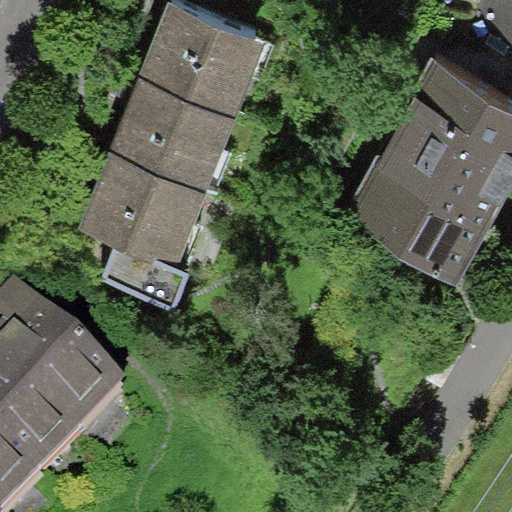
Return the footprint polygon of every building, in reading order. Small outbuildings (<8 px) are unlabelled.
[(225,101),(255,26),(188,0),(168,0),(149,48),(141,68),(225,101)] [(511,0),(479,0),(479,2),(511,16),(511,0)] [(464,28),(511,52),(511,16),(479,2),(464,28)] [(511,156),(511,91),(507,89),(511,82),(511,80),(511,52),(464,28),(448,56),(435,49),(347,208),(452,266),(511,156)] [(112,142),(196,175),(225,101),(141,68),(119,124),(112,142)] [(188,255),(168,247),(196,175),(112,142),(89,199),(82,217),(114,229),(101,264),(173,293),(188,255)] [(0,510),(116,393),(118,396),(121,393),(39,312),(0,351),(0,510)]
